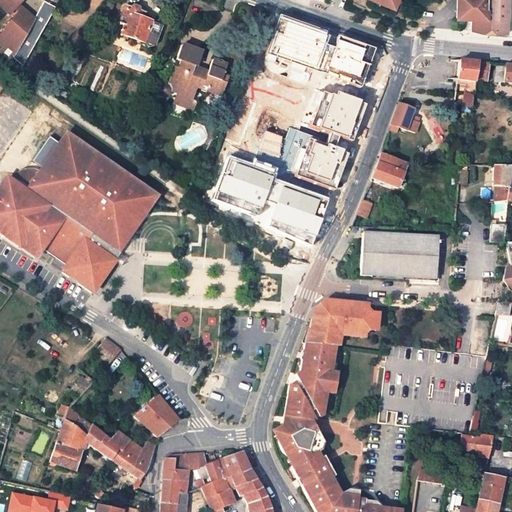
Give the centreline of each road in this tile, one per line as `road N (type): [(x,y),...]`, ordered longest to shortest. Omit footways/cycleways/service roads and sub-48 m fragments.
road 1 (residential): [(218,436),(156,358),(0,261)]
road 2 (tertiary): [(410,46),(310,285)]
road 3 (residential): [(310,285),(472,299),(478,231)]
road 4 (tertiary): [(310,285),(259,435)]
road 5 (tertiary): [(263,0),(410,46)]
road 6 (residential): [(218,436),(160,449),(150,511)]
